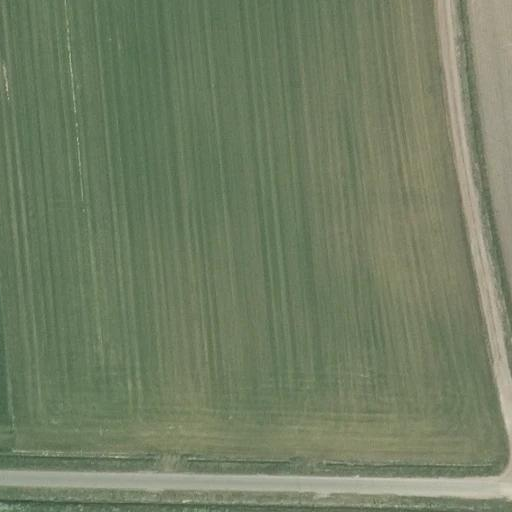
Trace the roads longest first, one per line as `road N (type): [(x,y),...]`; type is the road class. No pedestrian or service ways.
road 1 (unclassified): [(511,488),(0,477)]
road 2 (track): [(511,428),(460,158),(441,0)]
